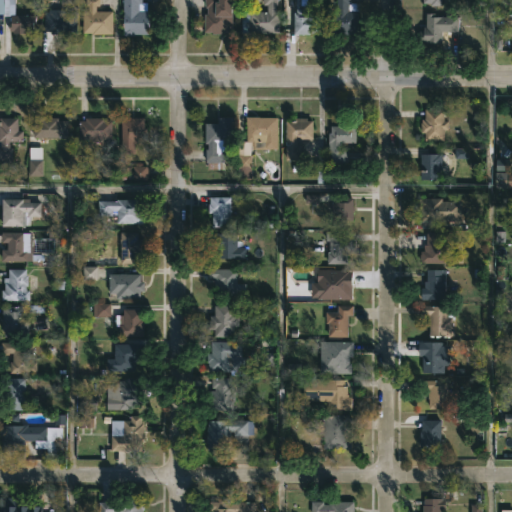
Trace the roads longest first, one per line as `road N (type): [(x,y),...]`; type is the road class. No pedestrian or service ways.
road 1 (residential): [(181,0),(177,511)]
road 2 (residential): [(388,0),(385,511)]
road 3 (residential): [(511,475),(0,477)]
road 4 (tertiary): [(511,77),(0,76)]
